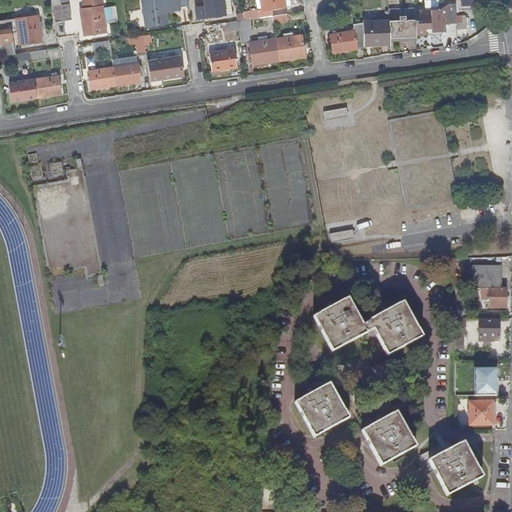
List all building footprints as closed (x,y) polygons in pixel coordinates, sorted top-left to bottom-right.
[(102,0),(97,0),(85,2),(86,9),(82,10),(86,36),(107,33),(106,26),(119,25),(117,11),(105,12),(102,0)] [(188,0),(156,0),(143,2),(147,28),(169,25),(167,15),(181,13),(181,10),(190,8),(190,7),(189,4),(188,0)] [(205,0),(206,8),(196,9),(198,21),(232,15),(229,0),(205,0)] [(258,12),(272,10),(291,7),(289,0),(260,0),(261,1),(257,2),(258,12)] [(460,0),(461,12),(471,11),(470,0),(460,0)] [(431,29),(431,32),(440,32),(439,26),(449,25),(447,4),(437,4),(437,10),(424,11),(423,8),(414,8),(414,21),(415,35),(425,34),(425,32),(425,29),(431,29)] [(63,7),(65,22),(73,21),(70,6),(63,7)] [(56,24),(65,22),(63,7),(54,9),(56,24)] [(273,18),(272,10),(258,12),(260,20),(272,18),(273,18)] [(250,21),(260,20),(258,12),(243,14),(244,22),(250,21)] [(288,23),(287,16),(273,18),(272,18),(273,25),(288,23)] [(15,21),(19,46),(42,43),(39,17),(15,21)] [(456,17),(456,31),(465,31),(465,17),(456,17)] [(415,38),(415,35),(414,21),(405,21),(405,18),(399,18),(399,22),(389,22),(390,40),(397,39),(397,36),(405,36),(405,39),(415,38)] [(253,66),(279,62),(275,40),(268,41),(268,38),(259,39),(259,42),(250,43),(249,36),(252,35),(250,21),(244,22),(238,23),(239,30),(241,46),(249,45),(253,66)] [(390,45),(390,40),(389,22),(363,24),(363,46),(390,45)] [(223,32),(239,30),(238,23),(222,26),(223,32)] [(363,48),(363,46),(363,24),(352,24),(353,31),(330,35),(333,53),(363,48)] [(275,40),(279,62),(305,58),(302,36),(275,40)] [(148,54),(145,37),(136,38),(139,55),(148,54)] [(95,52),(112,49),(111,42),(93,44),(95,52)] [(14,56),(15,56),(13,44),(0,45),(0,48),(1,58),(14,56)] [(216,47),(216,52),(210,53),(213,71),(237,68),(233,45),(216,47)] [(29,54),(30,61),(47,58),(46,51),(29,54)] [(15,63),(30,61),(29,54),(15,56),(14,56),(15,63)] [(149,62),(152,81),(184,76),(180,57),(149,62)] [(115,67),(118,86),(142,83),(139,64),(115,67)] [(93,90),(118,86),(115,67),(91,71),(93,90)] [(12,103),(36,99),(33,80),(31,80),(30,75),(9,78),(10,83),(9,84),(12,103)] [(33,80),(36,99),(62,95),(59,77),(33,80)] [(348,117),(346,107),(323,111),(325,122),(348,117)] [(353,229),(329,234),(332,244),(354,240),(353,229)] [(468,242),(470,248),(479,246),(477,240),(468,242)] [(471,289),(501,289),(501,269),(471,269),(471,289)] [(501,289),(471,289),(471,292),(481,292),(481,304),(487,304),(487,309),(506,310),(506,291),(501,291),(501,289)] [(332,352),(366,334),(362,327),(348,299),(313,319),(332,352)] [(368,324),(372,331),(386,357),(421,339),(403,303),(367,322),(368,324)] [(479,340),(483,340),(483,343),(491,343),(491,340),(498,340),(499,322),(479,322),(479,340)] [(368,324),(362,327),(366,334),(372,331),(368,324)] [(476,398),(496,398),(496,371),(476,371),(476,398)] [(294,404),(313,438),(349,420),(330,384),(294,404)] [(493,405),(470,404),(470,427),(493,427),(493,405)] [(361,431),(380,466),(392,461),(416,448),(397,412),(361,431)] [(462,443),(428,460),(446,497),(468,486),(472,485),(482,480),(466,447),(462,443)]
